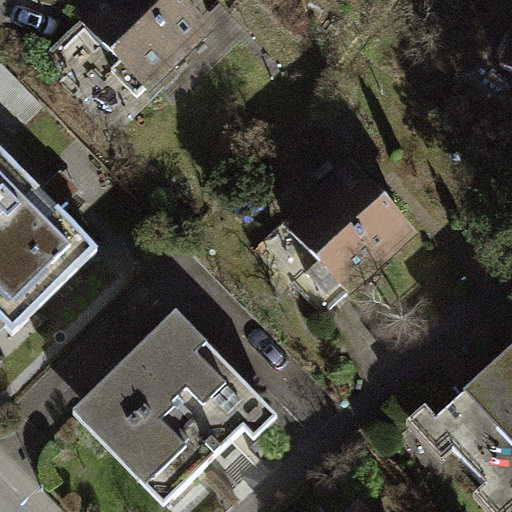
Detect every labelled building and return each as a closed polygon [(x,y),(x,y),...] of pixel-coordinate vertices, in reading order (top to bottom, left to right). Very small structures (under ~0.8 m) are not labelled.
[(112,72),(136,97),(204,31),(174,0),(102,0),(46,54),(86,96),(112,72)] [(511,43),(500,65),(511,71),(511,43)] [(0,160),(0,332),(13,346),(100,261),(0,160)] [(279,269),(322,316),(410,235),(353,174),(287,234),(301,249),(279,269)] [(175,316),(84,406),(151,473),(139,486),(164,510),(242,432),(252,443),(277,418),(175,316)] [(511,348),(427,429),(506,511),(509,511),(511,509),(511,348)]
